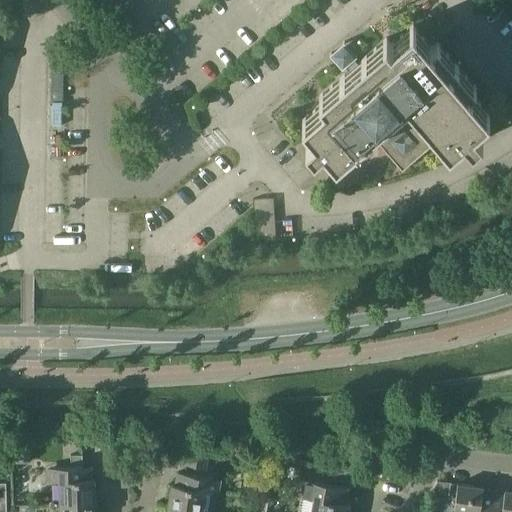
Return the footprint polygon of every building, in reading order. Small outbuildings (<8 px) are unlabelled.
[(358,62),(349,52),(339,61),(348,71),(319,96),(324,101),(302,120),(315,135),(306,143),(315,153),(324,145),(337,160),(370,130),(376,137),(375,138),(402,170),(434,143),(433,142),(439,136),(450,148),(465,135),(472,145),(483,136),(475,126),(490,114),(471,92),(477,87),(438,41),(432,46),(413,24),(391,43),(387,38),(358,62)] [(273,198),(253,199),(256,240),(276,239),(273,198)] [(11,445),(11,463),(30,462),(30,445),(11,445)] [(206,467),(208,456),(209,451),(189,448),(186,464),(206,467)] [(71,455),(71,467),(82,467),(82,455),(71,455)] [(59,481),(60,504),(95,502),(95,478),(84,479),(84,467),(82,467),(71,467),(54,467),(55,481),(59,481)] [(168,507),(198,511),(213,511),(216,492),(220,493),(222,479),(178,472),(176,484),(172,484),(168,507)] [(301,497),(314,499),(311,511),(347,511),(348,504),(345,504),(347,487),(304,480),(301,497)] [(437,480),(437,481),(432,492),(449,494),(451,482),(437,480)] [(491,511),(495,491),(483,489),(484,487),(458,484),(453,511),(491,511)] [(511,511),(511,490),(505,490),(505,492),(495,491),(491,511),(511,511)] [(259,500),(257,511),(265,511),(268,502),(259,500)] [(95,511),(95,502),(60,504),(60,511),(95,511)]
